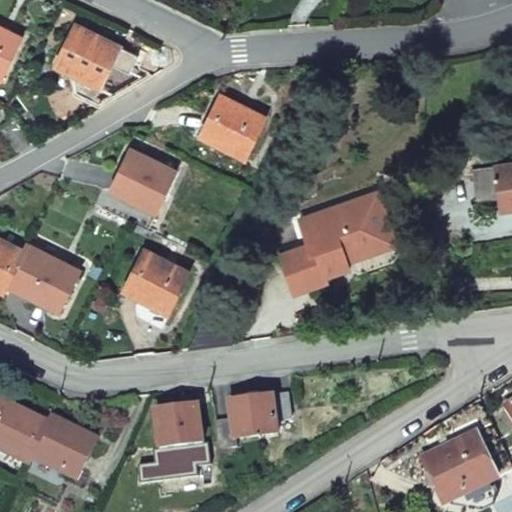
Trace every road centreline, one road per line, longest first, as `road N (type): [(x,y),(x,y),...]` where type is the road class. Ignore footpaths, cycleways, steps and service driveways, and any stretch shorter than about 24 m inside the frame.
road 1 (residential): [(511,327),(74,379),(0,342)]
road 2 (residential): [(261,511),(511,349)]
road 3 (residential): [(221,51),(0,175)]
road 4 (residential): [(221,51),(469,31)]
